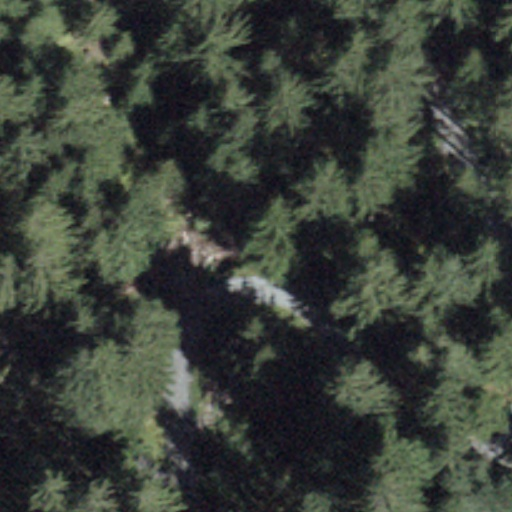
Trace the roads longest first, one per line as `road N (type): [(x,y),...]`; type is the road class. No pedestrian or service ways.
road 1 (track): [(189,511),(171,454),(179,337),(194,297),(233,284),(295,285),(330,303),(393,419),(428,458),(488,456),(511,443)]
road 2 (track): [(511,250),(433,102),(418,28),(422,0)]
